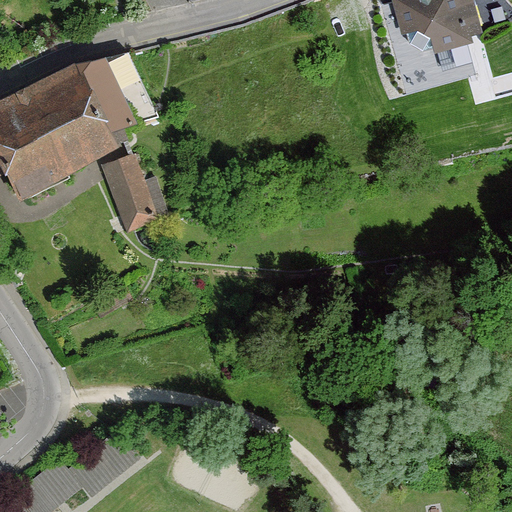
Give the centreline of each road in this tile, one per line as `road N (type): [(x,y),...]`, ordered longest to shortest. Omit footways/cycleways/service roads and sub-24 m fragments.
road 1 (residential): [(0,86),(96,46),(264,0)]
road 2 (residential): [(0,470),(43,430),(51,397),(0,312)]
